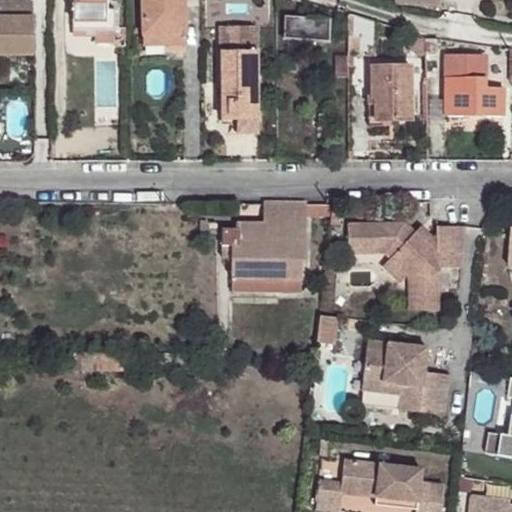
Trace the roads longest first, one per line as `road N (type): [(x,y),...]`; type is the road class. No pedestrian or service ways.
road 1 (residential): [(0,191),(511,179)]
road 2 (unknown): [(41,190),(39,0)]
road 3 (unknown): [(511,37),(405,21),(346,0)]
